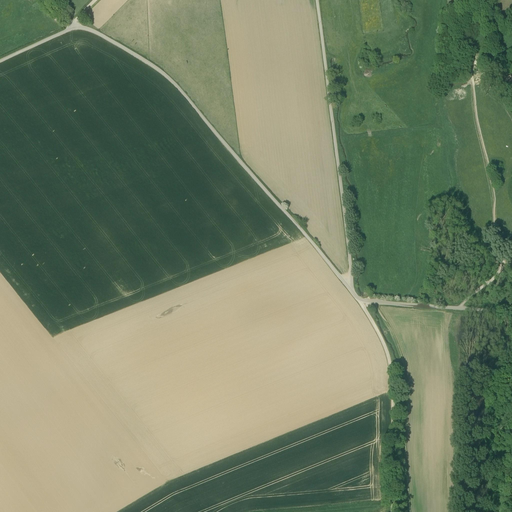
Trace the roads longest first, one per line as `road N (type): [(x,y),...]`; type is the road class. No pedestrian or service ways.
road 1 (track): [(71,33),(94,36),(168,81),(351,290)]
road 2 (track): [(358,300),(390,365),(391,511)]
